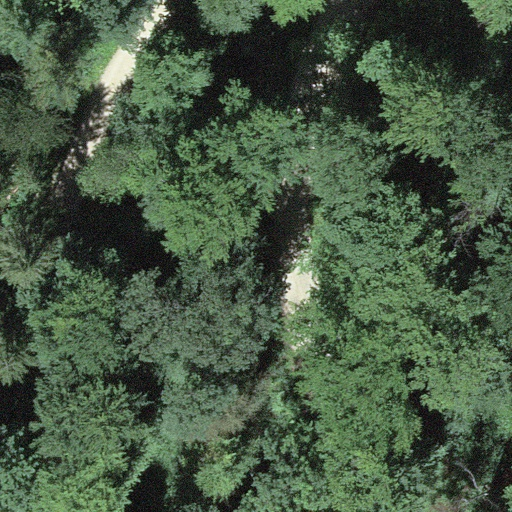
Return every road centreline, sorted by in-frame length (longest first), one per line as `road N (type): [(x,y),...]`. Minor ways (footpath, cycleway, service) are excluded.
road 1 (track): [(193,0),(161,41),(85,181),(45,348),(51,511)]
road 2 (track): [(364,511),(296,250),(312,43),(327,0)]
